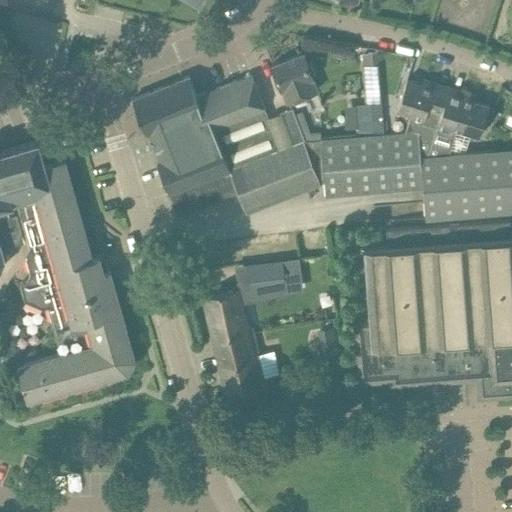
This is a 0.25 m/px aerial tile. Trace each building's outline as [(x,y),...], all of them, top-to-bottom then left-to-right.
[(312,77),(303,53),(273,65),(282,88),(283,88),(287,100),(302,94),(303,95),(315,90),(310,78),(312,77)] [(378,63),(363,64),(368,134),(383,133),(378,63)] [(189,75),(132,98),(146,133),(152,131),(163,158),(157,160),(179,215),(238,191),(246,211),(324,181),(325,195),(423,187),(425,217),(511,210),(511,147),(449,152),(427,154),(421,155),(418,130),(405,131),(383,133),(368,134),(319,137),(306,139),(293,143),(281,148),(252,74),(196,95),(189,75)] [(427,154),(432,141),(448,92),(407,79),(397,108),(410,112),(405,131),(418,130),(421,155),(427,154)] [(479,135),(489,105),(448,92),(432,141),(427,154),(449,152),(451,147),(457,128),(479,135)] [(306,139),(293,105),(280,110),(293,143),(306,139)] [(38,140),(0,151),(0,154),(14,202),(17,201),(32,256),(26,258),(29,268),(20,271),(15,280),(20,283),(22,283),(26,298),(43,306),(47,305),(60,352),(17,364),(27,399),(126,372),(125,368),(130,358),(134,357),(110,269),(103,270),(99,254),(92,256),(65,159),(45,165),(38,140)] [(0,205),(14,202),(0,154),(0,268),(1,268),(5,258),(0,240),(0,205)] [(511,236),(510,221),(387,230),(388,246),(365,248),(370,318),(354,320),(359,382),(390,380),(391,385),(477,379),(479,398),(511,395),(511,236)] [(3,237),(6,247),(24,242),(21,231),(3,237)] [(223,291),(204,295),(229,402),(268,394),(264,374),(253,325),(247,326),(241,298),(286,288),(283,258),(247,262),(250,286),(238,289),(238,287),(223,291)]
